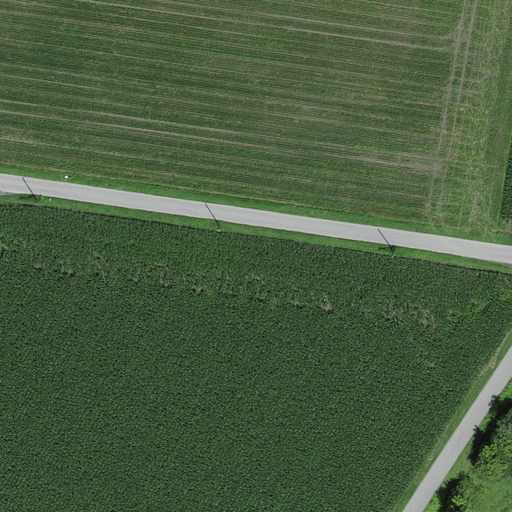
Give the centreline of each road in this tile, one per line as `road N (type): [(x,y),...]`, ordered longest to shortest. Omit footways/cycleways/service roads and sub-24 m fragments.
road 1 (unclassified): [(511,263),(0,187)]
road 2 (unclassified): [(414,511),(511,359)]
